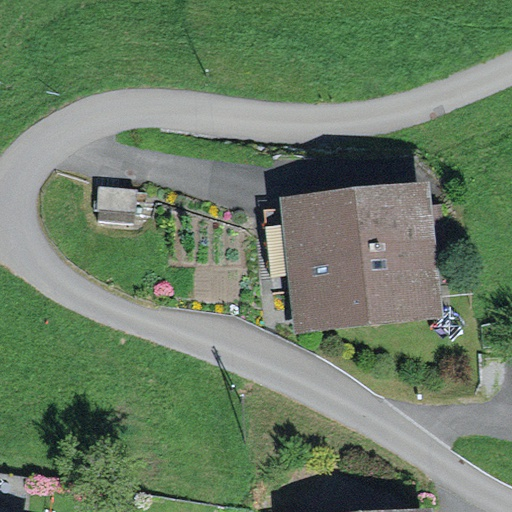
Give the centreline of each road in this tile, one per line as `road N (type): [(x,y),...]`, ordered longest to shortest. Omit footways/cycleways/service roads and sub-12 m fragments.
road 1 (residential): [(0,238),(61,289),(267,367),(511,506)]
road 2 (residential): [(511,68),(408,107),(335,120),(101,113),(51,134),(0,204)]
